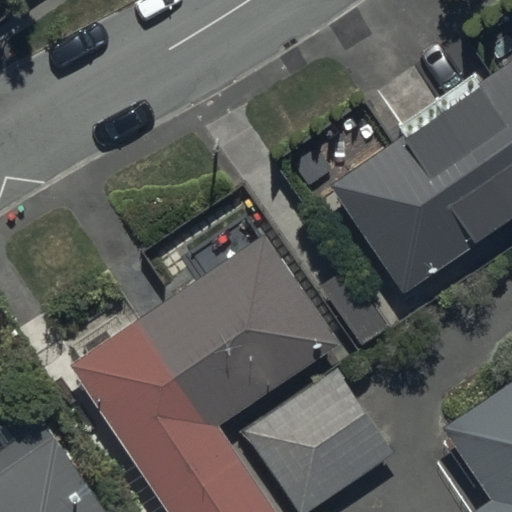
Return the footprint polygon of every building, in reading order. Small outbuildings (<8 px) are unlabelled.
[(511,57),(329,180),(404,291),(511,218),(511,57)] [(70,363),(169,511),(280,511),(223,428),(345,346),(268,231),(146,313),(70,363)] [(349,263),(322,281),(365,345),(392,327),(349,263)] [(247,430),(301,511),(312,511),(401,453),(343,366),(247,430)] [(511,511),(511,368),(433,420),(479,495),(450,510),(451,511),(511,511)] [(0,442),(0,511),(113,511),(46,412),(0,442)]
